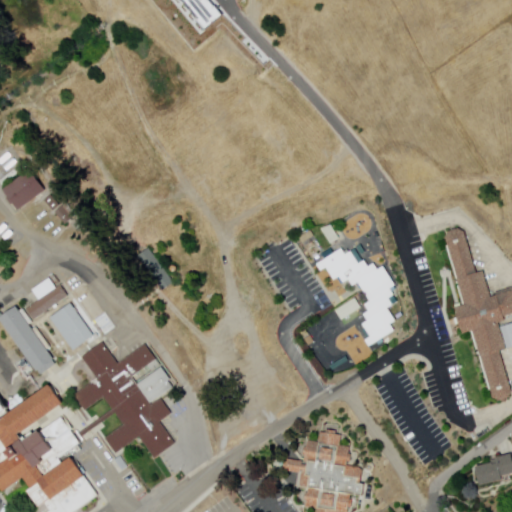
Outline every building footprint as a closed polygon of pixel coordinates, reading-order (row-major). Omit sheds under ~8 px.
[(30,171),(46,192),(19,212),(3,191),(30,171)] [(54,212),(45,202),(52,196),(61,207),(54,212)] [(56,214),(64,208),(74,220),(67,226),(56,214)] [(332,246),(322,230),(331,224),(341,240),(332,246)] [(464,229),(478,275),(485,273),(491,295),(511,289),(511,316),(505,318),(506,323),(500,325),(507,350),(501,352),(511,388),(511,398),(495,404),(474,333),(464,336),(456,309),(466,306),(445,234),(464,229)] [(304,246),(300,239),(312,233),(316,239),(304,246)] [(6,251),(10,248),(27,266),(24,269),(6,251)] [(396,333),(392,326),(397,323),(389,310),(394,306),(390,300),(396,297),(392,290),(397,287),(385,268),(379,271),(375,265),(370,268),(366,262),(365,263),(357,250),(347,256),(343,250),(317,266),(322,273),(327,270),(335,282),(341,279),(345,285),(350,282),(354,288),(359,284),(371,303),(366,307),(370,313),(365,316),(369,323),(364,326),(372,339),(367,342),(371,349),(396,333)] [(139,258),(153,277),(160,272),(146,252),(139,258)] [(33,292),(50,280),(57,290),(40,301),(33,292)] [(106,313),(86,283),(72,293),(92,322),(106,313)] [(34,322),(26,312),(61,287),(69,298),(34,322)] [(343,322),(336,313),(357,300),(363,309),(343,322)] [(0,322),(0,318),(16,308),(57,366),(40,378),(0,322)] [(502,329),(511,325),(511,350),(509,351),(502,329)] [(103,344),(119,366),(146,346),(157,361),(133,379),(153,407),(162,400),(173,415),(161,424),(177,445),(156,460),(140,439),(117,456),(106,440),(124,427),(116,415),(82,439),(79,436),(113,411),(105,399),(86,413),(75,397),(98,381),(83,359),(103,344)] [(138,386),(162,369),(171,381),(169,383),(173,389),(152,404),(138,386)] [(0,421),(48,387),(62,406),(17,438),(20,441),(6,451),(4,449),(0,451),(0,421)] [(0,492),(0,458),(35,433),(38,437),(62,419),(81,446),(59,461),(62,465),(70,460),(98,498),(78,511),(49,511),(45,505),(37,510),(26,494),(30,491),(22,480),(2,495),(0,492)] [(283,460),(303,463),(307,442),(319,444),(321,434),(327,435),(327,431),(338,433),(337,436),(343,437),(341,447),(351,449),(348,468),(361,470),(364,471),(361,486),(365,487),(363,499),(352,497),(349,511),(317,511),(306,510),(309,491),(300,489),(303,475),(281,472),(283,460)] [(496,460),(511,456),(511,476),(503,479),(504,483),(481,488),(476,470),(497,464),(496,460)] [(115,462),(122,458),(129,469),(123,473),(115,462)]
